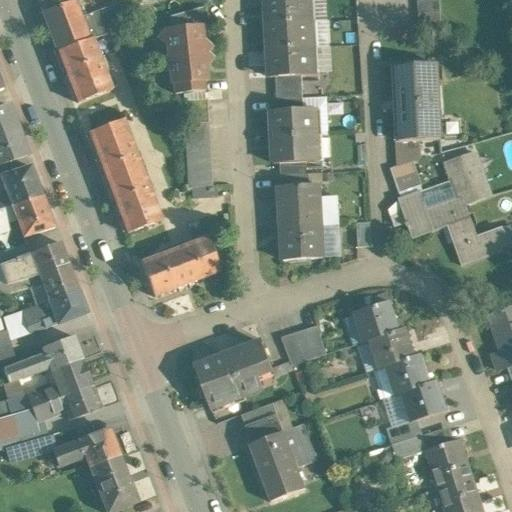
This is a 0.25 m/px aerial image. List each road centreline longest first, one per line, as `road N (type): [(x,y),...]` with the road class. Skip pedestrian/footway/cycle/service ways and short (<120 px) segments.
road 1 (residential): [(0,5),(134,354)]
road 2 (residential): [(265,303),(391,267),(441,287),(469,328),(511,450)]
road 3 (residential): [(265,303),(235,0)]
road 4 (residential): [(134,354),(195,511)]
road 5 (residential): [(134,354),(265,303)]
